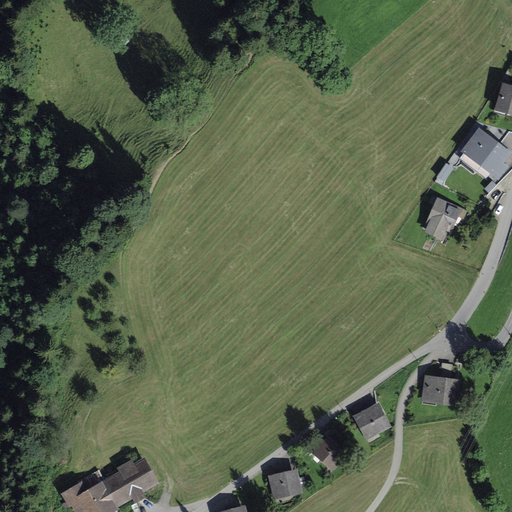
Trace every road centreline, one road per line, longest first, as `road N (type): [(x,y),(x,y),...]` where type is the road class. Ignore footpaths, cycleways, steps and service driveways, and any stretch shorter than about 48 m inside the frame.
road 1 (residential): [(450,330),(199,511)]
road 2 (residential): [(511,195),(487,272),(450,330)]
